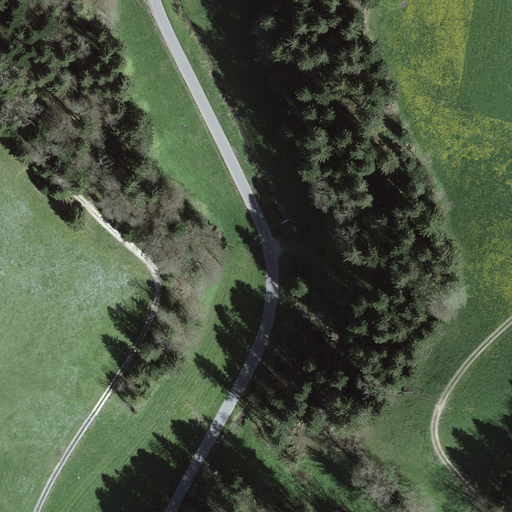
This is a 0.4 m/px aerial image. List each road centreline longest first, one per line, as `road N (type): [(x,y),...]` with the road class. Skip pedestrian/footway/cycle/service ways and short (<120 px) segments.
road 1 (tertiary): [(154,0),(260,220),(272,278),(260,344),(171,511)]
road 2 (track): [(37,511),(130,360),(159,289),(147,260),(45,163),(0,96)]
road 3 (track): [(270,250),(305,251),(327,276),(340,327),(329,417),(418,511)]
road 4 (track): [(493,511),(444,460),(434,434),(450,389),(511,322)]
